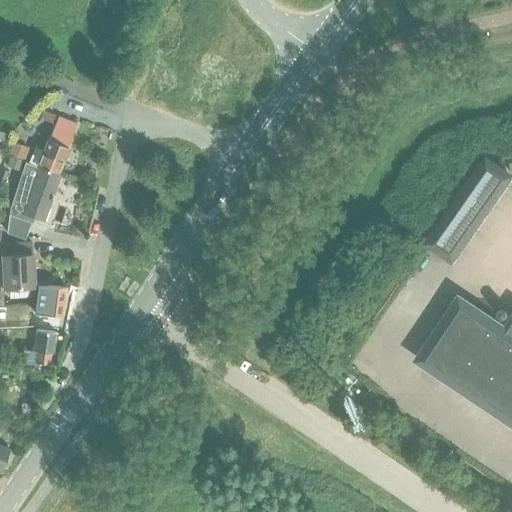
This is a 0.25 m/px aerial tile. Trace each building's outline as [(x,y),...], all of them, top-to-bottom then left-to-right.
[(58,116),(37,166),(55,173),(76,123),(58,116)] [(11,141),(7,152),(25,158),(29,147),(11,141)] [(23,158),(10,154),(7,164),(20,169),(23,158)] [(486,160),(429,242),(452,258),(509,176),(486,160)] [(55,173),(37,166),(25,161),(20,175),(9,207),(6,231),(8,232),(24,238),(30,221),(32,216),(34,216),(42,219),(58,174),(55,173)] [(0,242),(0,248),(1,286),(30,286),(29,242),(0,242)] [(34,311),(62,315),(66,287),(48,285),(48,286),(37,285),(34,311)] [(419,359),(511,421),(511,333),(459,298),(419,359)] [(24,360),(48,363),(50,352),(52,353),(55,332),(36,330),(32,355),(25,354),(24,360)] [(10,448),(0,444),(0,469),(2,471),(10,448)]
